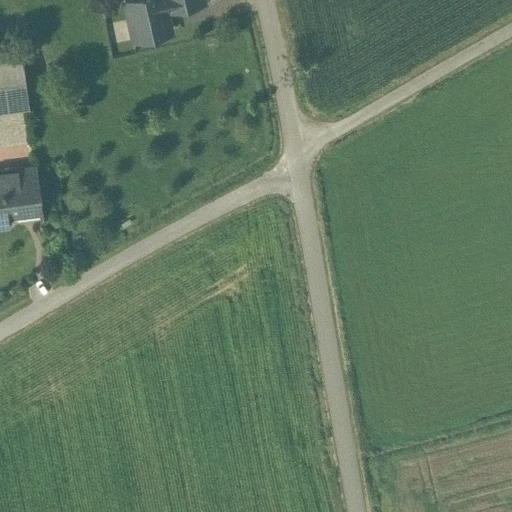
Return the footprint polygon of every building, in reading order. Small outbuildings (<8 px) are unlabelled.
[(164,0),(130,0),(125,1),(133,40),(162,33),(165,30),(161,15),(163,11),(167,10),(164,0)] [(164,0),(167,10),(205,2),(204,0),(164,0)] [(0,56),(0,107),(28,104),(21,53),(0,56)] [(35,164),(3,168),(10,222),(9,212),(39,208),(40,218),(42,218),(35,164)] [(3,168),(0,168),(0,223),(10,222),(3,168)]
